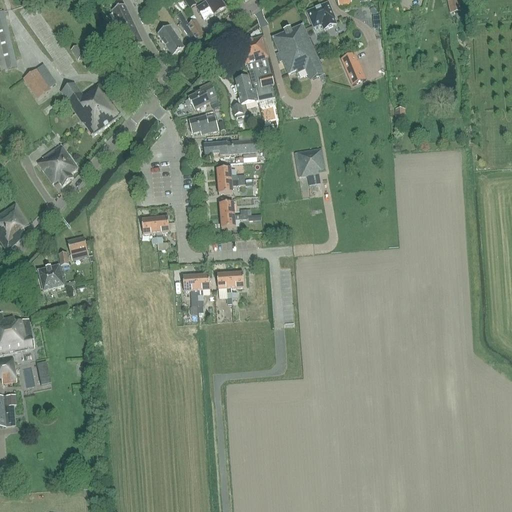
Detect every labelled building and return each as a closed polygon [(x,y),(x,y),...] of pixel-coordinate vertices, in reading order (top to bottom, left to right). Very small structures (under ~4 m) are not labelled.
[(184,0),(190,10),(196,6),(192,0),(184,0)] [(226,10),(221,3),(223,2),(221,0),(208,0),(205,2),(206,3),(196,9),(204,22),(213,16),(214,17),(219,14),(220,16),(226,12),(225,11),(226,10)] [(457,0),(451,0),(447,1),(450,15),(460,13),(457,0)] [(328,4),(307,13),(314,29),(321,26),(324,31),(337,25),(334,20),(335,20),(328,4)] [(110,18),(116,30),(118,35),(121,33),(130,52),(143,46),(125,8),(115,12),(112,6),(107,8),(112,17),(110,18)] [(3,13),(0,13),(0,67),(1,72),(16,68),(3,13)] [(182,15),(181,15),(178,17),(182,24),(180,25),(194,45),(196,46),(206,38),(196,22),(189,27),(182,15)] [(321,83),(326,81),(324,76),(303,26),(273,39),(278,51),(276,52),(278,57),(280,56),(288,76),(296,73),(297,75),(306,71),(310,82),(319,78),(321,83)] [(173,59),(185,51),(170,28),(158,37),(173,59)] [(248,65),(256,91),(258,103),(275,100),(272,86),(274,86),(272,76),(271,76),(267,59),(269,59),(264,38),(239,46),(246,66),(248,65)] [(77,62),(84,58),(77,48),(71,52),(77,62)] [(366,81),(355,55),(341,61),(353,87),(366,81)] [(50,90),(56,85),(44,66),(23,80),(38,101),(51,92),(50,90)] [(245,106),(258,103),(256,91),(252,92),(249,81),(247,82),(246,80),(239,82),(239,84),(236,84),(240,101),(239,102),(240,105),(241,106),(242,107),(233,109),(235,117),(236,117),(237,120),(248,117),(245,106)] [(61,94),(83,125),(93,138),(122,118),(99,86),(83,98),(74,85),(61,94)] [(195,112),(211,104),(209,101),(217,97),(211,85),(203,89),(203,90),(195,94),(196,96),(188,100),(195,112)] [(201,136),(202,135),(210,133),(210,135),(219,132),(215,119),(207,121),(206,118),(189,122),(192,136),(200,134),(201,136)] [(257,154),(256,142),(204,146),(205,158),(213,158),(213,155),(220,154),(220,157),(257,154)] [(71,176),(78,170),(61,146),(43,159),(43,161),(38,165),(53,187),(59,183),(62,188),(73,179),(71,176)] [(319,173),(325,172),(322,151),(295,155),(299,179),(308,178),(309,187),(321,185),(319,173)] [(217,172),(218,184),(251,181),(251,176),(232,178),(231,170),(217,172)] [(252,186),(251,181),(218,184),(219,196),(233,195),(232,188),(252,186)] [(0,244),(6,254),(8,252),(25,237),(23,233),(29,227),(15,205),(0,215),(0,244)] [(220,206),(221,218),(248,216),(247,211),(234,212),(234,205),(220,206)] [(248,221),(248,216),(221,218),(222,231),(236,230),(235,222),(248,221)] [(168,219),(155,220),(157,235),(170,234),(168,219)] [(152,236),(157,235),(155,220),(142,222),(143,237),(152,236)] [(72,263),(89,258),(84,239),(67,243),(72,263)] [(61,267),(69,266),(67,254),(59,256),(61,267)] [(44,293),(64,288),(59,267),(38,273),(44,293)] [(243,274),(230,275),(232,300),(233,305),(237,305),(237,300),(236,290),(244,290),(243,274)] [(232,300),(230,275),(217,276),(218,291),(226,291),(227,301),(232,300)] [(209,277),(196,278),(198,307),(197,307),(198,309),(203,309),(202,303),(203,303),(202,292),(210,292),(209,277)] [(198,307),(196,278),(183,279),(184,294),(192,293),(193,303),(193,307),(197,307),(198,307)] [(0,357),(27,352),(34,350),(28,321),(14,324),(13,318),(3,321),(2,316),(0,316),(0,357)] [(247,321),(246,330),(260,330),(260,321),(247,321)] [(2,385),(16,383),(13,359),(0,361),(0,380),(1,380),(2,385)] [(35,384),(44,383),(41,362),(32,363),(35,384)] [(15,397),(5,397),(0,397),(0,429),(5,429),(5,430),(13,430),(11,407),(16,407),(15,397)]
